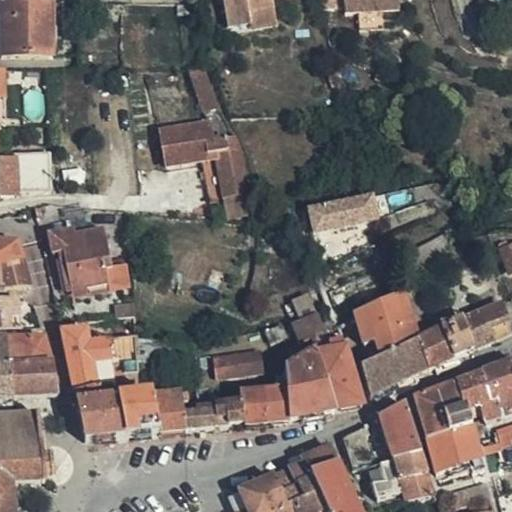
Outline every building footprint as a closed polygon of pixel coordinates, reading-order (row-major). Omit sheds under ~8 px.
[(0,0),(0,46),(39,47),(38,0),(0,0)] [(243,6),(270,2),(269,0),(218,0),(223,21),(245,17),(243,6)] [(272,16),(270,2),(243,6),(245,17),(246,21),(272,16)] [(194,86),(211,81),(201,61),(185,62),(194,86)] [(157,122),(207,120),(204,110),(157,122)] [(207,186),(240,183),(239,136),(224,137),(222,126),(209,129),(207,120),(157,122),(165,156),(199,148),(207,186)] [(0,185),(1,185),(1,179),(22,181),(36,180),(36,141),(0,142),(0,147),(0,185)] [(305,225),(370,210),(364,187),(299,201),(305,225)] [(37,211),(40,226),(65,221),(66,227),(86,223),(81,202),(37,211)] [(65,221),(40,226),(47,260),(57,259),(62,283),(97,276),(99,275),(97,261),(103,259),(103,258),(96,221),(86,223),(66,227),(65,221)] [(8,232),(0,231),(0,249),(12,247),(8,232)] [(501,267),(511,263),(511,239),(493,246),(501,267)] [(0,277),(14,277),(21,277),(14,251),(0,254),(0,277)] [(99,275),(97,276),(99,282),(120,279),(115,256),(103,258),(103,259),(97,261),(99,275)] [(408,333),(394,287),(345,311),(358,350),(360,357),(372,350),(408,333)] [(6,290),(0,290),(0,308),(9,307),(6,290)] [(126,306),(125,295),(107,298),(108,308),(126,306)] [(464,343),(502,327),(489,295),(451,313),(464,343)] [(431,322),(451,313),(447,302),(427,311),(429,317),(431,322)] [(331,334),(327,318),(324,319),(316,322),(310,305),(280,315),(287,333),(292,331),(295,336),(301,333),(306,346),(331,334)] [(452,349),(464,343),(451,313),(431,322),(445,352),(452,349)] [(416,323),(417,328),(431,322),(429,317),(416,323)] [(79,319),(52,323),(65,385),(90,379),(85,353),(118,349),(128,348),(126,327),(81,333),(79,319)] [(417,328),(408,333),(416,365),(424,362),(431,359),(445,352),(431,322),(417,328)] [(0,360),(43,357),(36,331),(0,334),(0,360)] [(416,365),(408,333),(372,350),(382,382),(404,371),(416,365)] [(342,366),(331,334),(306,346),(310,356),(322,394),(325,405),(353,399),(342,366)] [(210,366),(255,363),(254,345),(209,348),(210,366)] [(306,346),(291,354),(276,363),(277,372),(280,415),(325,405),(322,394),(310,356),(306,346)] [(118,349),(118,391),(130,390),(129,375),(128,348),(118,349)] [(382,382),(372,350),(360,357),(350,362),(361,393),(376,386),(382,382)] [(0,360),(0,369),(2,391),(25,389),(47,388),(43,357),(0,360)] [(463,418),(466,437),(479,434),(475,417),(511,404),(511,394),(503,357),(471,369),(447,379),(463,418)] [(234,387),(236,420),(280,415),(277,372),(270,373),(271,384),(234,387)] [(90,379),(65,385),(75,434),(121,430),(118,391),(105,392),(104,376),(90,379)] [(417,434),(463,418),(447,379),(440,382),(406,392),(417,434)] [(143,388),(150,428),(179,425),(178,407),(177,402),(174,386),(153,387),(152,380),(143,381),(143,388)] [(178,407),(179,425),(236,420),(234,387),(210,389),(190,400),(191,405),(178,407)] [(118,391),(121,430),(150,428),(143,388),(130,390),(118,391)] [(411,443),(396,399),(368,413),(382,456),(412,449),(411,443)] [(0,511),(5,511),(1,477),(36,474),(28,407),(0,409),(0,511)] [(511,427),(511,415),(487,424),(490,436),(483,438),(485,445),(492,442),(492,440),(503,437),(501,431),(511,427)] [(462,467),(475,463),(466,437),(463,418),(417,434),(426,468),(453,459),(459,456),(461,464),(462,467)] [(364,460),(351,422),(331,432),(342,466),(358,462),(364,460)] [(302,474),(328,463),(320,445),(293,456),(295,460),(302,474)] [(392,477),(419,471),(412,449),(382,456),(364,460),(358,462),(362,478),(392,477)] [(282,497),(308,486),(302,474),(295,460),(263,473),(276,502),(280,511),(289,511),(291,511),(282,497)] [(312,494),(337,484),(328,463),(302,474),(308,486),(312,494)] [(397,496),(425,491),(419,471),(392,477),(362,478),(366,493),(394,487),(397,496)] [(276,502),(263,473),(228,487),(236,505),(224,511),(261,511),(260,509),(276,502)] [(443,501),(478,489),(474,476),(439,489),(443,501)] [(344,498),(341,491),(337,484),(312,494),(319,508),(344,498)] [(315,511),(320,510),(319,508),(312,494),(308,486),(282,497),(291,511),(290,511),(315,511)] [(236,505),(228,487),(215,492),(224,511),(236,505)] [(320,511),(350,511),(344,498),(319,508),(320,510),(320,511)] [(261,511),(280,511),(276,502),(260,509),(261,511)]
